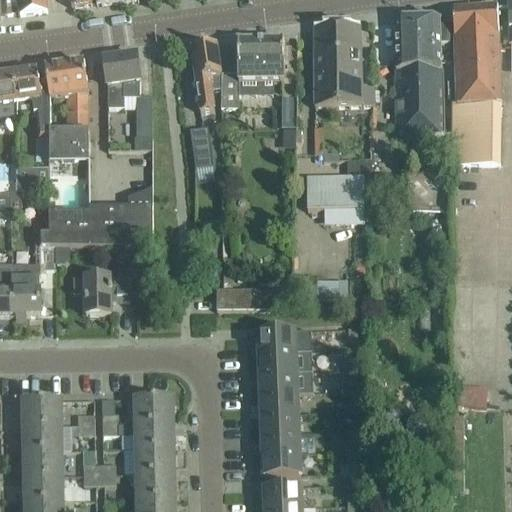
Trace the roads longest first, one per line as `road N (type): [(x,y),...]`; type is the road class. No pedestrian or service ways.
road 1 (secondary): [(0,50),(352,0)]
road 2 (residential): [(0,361),(185,358)]
road 3 (residential): [(212,511),(208,392),(201,367),(185,358)]
